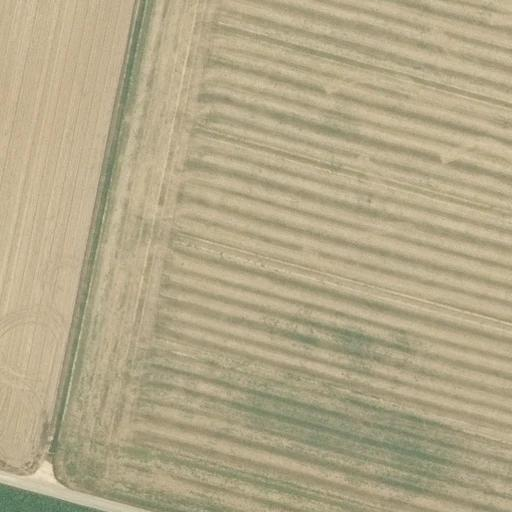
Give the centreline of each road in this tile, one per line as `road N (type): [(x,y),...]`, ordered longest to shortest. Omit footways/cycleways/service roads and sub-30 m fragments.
road 1 (track): [(43,488),(143,0)]
road 2 (track): [(0,476),(130,511)]
